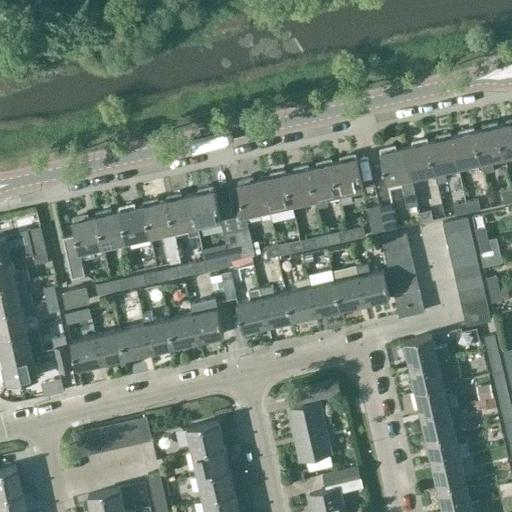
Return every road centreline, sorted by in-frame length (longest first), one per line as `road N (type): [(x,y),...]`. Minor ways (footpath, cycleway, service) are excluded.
road 1 (tertiary): [(0,185),(488,77)]
road 2 (residential): [(44,414),(247,366)]
road 3 (residential): [(411,511),(372,337)]
road 4 (residential): [(279,511),(247,366)]
road 5 (residential): [(247,366),(372,337)]
